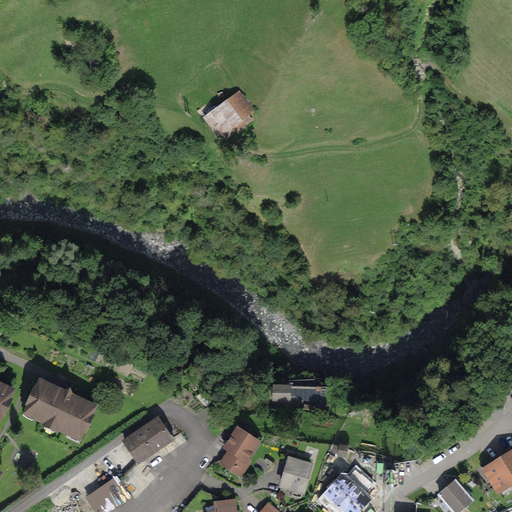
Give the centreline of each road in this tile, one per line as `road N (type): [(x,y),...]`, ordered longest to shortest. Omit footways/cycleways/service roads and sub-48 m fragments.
road 1 (track): [(511,128),(426,63),(410,131),(360,147),(270,156),(212,139),(179,107),(131,89)]
road 2 (residential): [(137,511),(196,447),(194,428),(170,410),(16,511)]
road 3 (track): [(0,233),(57,238),(157,271),(259,347)]
road 4 (residential): [(384,511),(509,420)]
